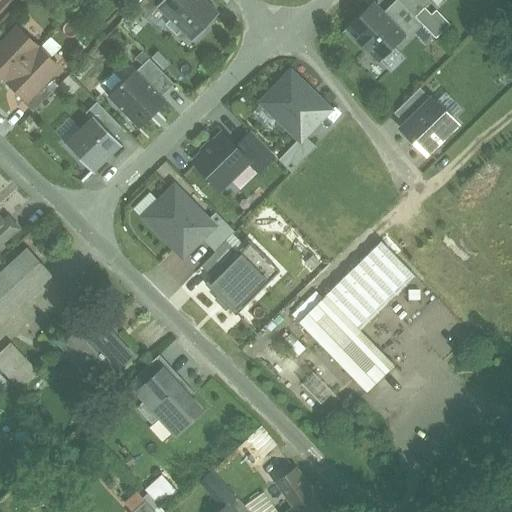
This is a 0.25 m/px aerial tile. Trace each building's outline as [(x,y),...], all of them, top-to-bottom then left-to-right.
[(0,0),(0,12),(11,0),(0,0)] [(146,21),(158,8),(157,7),(164,0),(141,0),(133,9),(146,21)] [(164,0),(157,7),(158,8),(194,42),(220,14),(205,0),(164,0)] [(398,0),(396,0),(385,12),(407,35),(406,36),(409,40),(423,25),(415,18),(398,0)] [(398,0),(415,18),(431,3),(428,0),(398,0)] [(374,2),(347,29),(379,62),(406,36),(407,35),(385,12),(374,2)] [(4,44),(0,48),(0,73),(8,81),(40,47),(20,28),(4,44)] [(40,47),(8,81),(27,100),(28,100),(45,83),(60,67),(40,47)] [(150,59),(137,71),(162,97),(175,84),(150,59)] [(294,69),(261,101),(301,140),(306,135),(333,108),(294,69)] [(136,70),(109,96),(140,129),(167,102),(162,97),(137,71),(136,70)] [(45,83),(28,100),(27,100),(25,102),(35,112),(54,92),(45,83)] [(422,88),(396,113),(407,125),(433,99),(422,88)] [(407,125),(403,128),(428,154),(459,124),(434,98),(407,125)] [(87,113),(91,118),(94,116),(114,136),(122,128),(98,103),(87,113)] [(91,118),(66,144),(95,173),(123,145),(114,136),(94,116),(91,118)] [(229,130),(196,161),(221,186),(253,155),(243,145),(229,130)] [(253,135),(243,145),(253,155),(262,166),(272,156),(253,135)] [(319,148),(306,135),(301,140),(283,158),(295,171),(319,148)] [(176,183),(141,217),(184,260),(205,239),(219,226),(212,219),(176,183)] [(218,213),(212,219),(219,226),(205,239),(216,251),(236,231),(218,213)] [(0,245),(19,228),(10,218),(4,223),(0,219),(0,245)] [(309,286),(257,234),(202,288),(254,341),(309,286)] [(474,334),(383,240),(326,295),(395,366),(406,377),(434,351),(445,362),(474,334)] [(0,277),(0,324),(53,277),(30,251),(0,277)] [(395,366),(326,295),(300,321),(368,392),(395,366)] [(133,357),(95,316),(66,343),(103,384),(133,357)] [(46,378),(14,343),(0,355),(0,363),(28,394),(46,378)] [(168,353),(139,380),(180,426),(210,399),(168,353)] [(82,418),(50,382),(32,398),(65,434),(82,418)] [(198,478),(222,505),(231,497),(207,470),(198,478)] [(325,511),(297,470),(278,483),(294,508),(288,511),(325,511)] [(162,476),(147,490),(161,505),(176,492),(162,476)] [(155,511),(146,501),(133,511),(155,511)]
